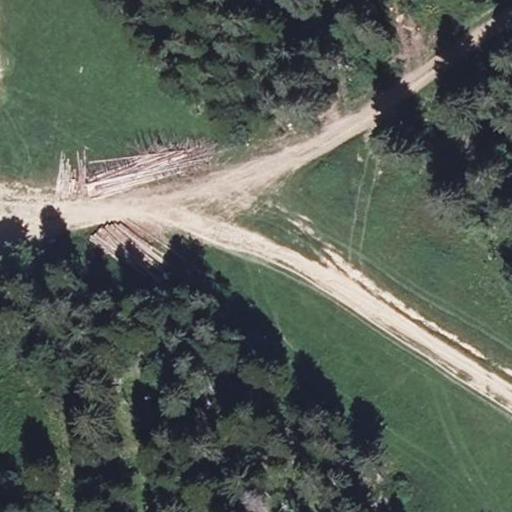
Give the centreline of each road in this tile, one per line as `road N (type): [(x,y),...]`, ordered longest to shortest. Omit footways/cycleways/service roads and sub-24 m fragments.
road 1 (track): [(511,14),(354,130),(150,205)]
road 2 (track): [(150,205),(222,220),(278,243),(511,395)]
road 3 (track): [(150,205),(0,211)]
